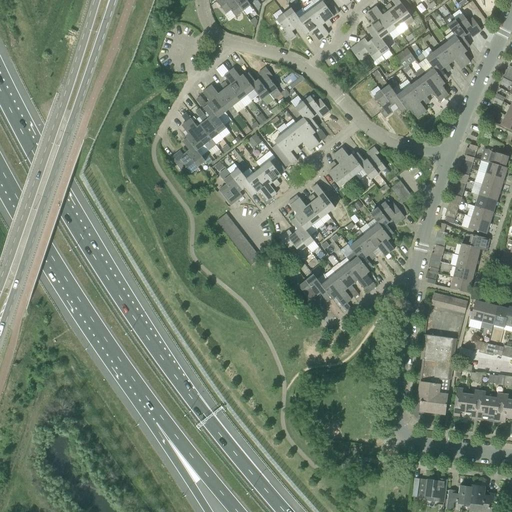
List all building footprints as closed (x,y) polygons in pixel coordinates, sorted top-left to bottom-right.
[(236,17),(243,11),(244,11),(235,0),(219,0),(217,2),(226,14),(231,10),(236,17)] [(235,0),(244,11),(251,6),(246,0),(235,0)] [(329,21),(339,13),(329,0),(326,0),(326,1),(325,0),(312,0),(309,2),(314,9),(325,24),(328,28),(333,25),(332,24),(332,25),(329,21)] [(402,4),(398,0),(391,0),(393,3),(394,2),(395,4),(396,6),(393,9),(404,23),(412,17),(410,15),(402,4)] [(407,1),(402,4),(410,15),(415,12),(407,1)] [(386,14),(396,29),(404,23),(393,9),(390,4),(386,7),(386,8),(388,9),(387,9),(389,12),(386,14)] [(469,4),(459,10),(464,17),(474,10),(469,4)] [(389,34),(396,29),(386,14),(382,17),(381,14),(380,14),(379,13),(380,12),(376,7),(372,11),(389,34)] [(284,15),(295,29),(298,27),(299,30),(300,29),(301,31),(304,36),(309,33),(299,20),(300,20),(296,14),(292,9),(284,15)] [(320,41),(324,38),(307,14),(303,9),(296,14),(300,20),(299,20),(309,33),(310,35),(314,32),(317,36),(316,36),(320,41)] [(307,14),(324,38),(329,34),(325,30),(324,30),(322,26),(325,24),(314,9),(307,14)] [(389,34),(372,11),(367,14),(371,19),(372,18),(373,20),(372,20),(374,23),(371,25),(372,27),(385,43),(392,38),(389,34)] [(284,15),(277,20),(286,34),(283,36),(287,42),(295,36),(294,36),(293,34),(292,32),(295,29),(284,15)] [(473,38),(482,31),(473,18),(468,22),(463,15),(456,21),(466,36),(470,33),(471,36),(472,35),(473,37),(472,37),(473,38)] [(464,38),(466,36),(456,21),(448,27),(455,37),(456,37),(465,50),(466,50),(470,47),(464,38)] [(375,39),(371,41),(382,56),(390,50),(385,43),(372,27),(368,30),(371,35),(372,35),(373,36),(375,39)] [(423,39),(431,50),(438,45),(435,40),(431,42),(430,40),(432,38),(429,34),(423,39)] [(449,42),(466,66),(470,63),(464,54),(467,52),(466,50),(465,50),(456,37),(455,37),(449,42)] [(382,56),(371,41),(368,44),(366,41),(365,40),(365,39),(351,50),(360,62),(370,55),(378,65),(385,60),(382,56)] [(461,69),(466,66),(449,42),(441,48),(452,63),(455,60),(456,61),(458,64),(457,65),(461,69)] [(443,82),(444,82),(448,79),(445,74),(444,75),(443,73),(441,70),(444,68),(434,53),(433,53),(431,50),(429,48),(422,53),(426,58),(426,59),(443,82)] [(452,63),(441,48),(434,53),(444,68),(447,73),(452,69),(451,69),(450,68),(450,67),(449,65),(452,63)] [(407,49),(396,57),(400,63),(411,55),(407,49)] [(445,84),(444,82),(443,82),(426,59),(419,64),(427,75),(444,98),(449,95),(445,90),(444,91),(442,88),(442,87),(445,84)] [(270,95),(277,89),(267,76),(270,74),(266,68),(258,74),(259,74),(260,75),(260,76),(262,78),(259,80),(270,95)] [(229,73),(247,96),(251,101),(258,95),(245,77),(244,75),(240,78),(237,74),(238,74),(234,69),(229,73)] [(240,101),(247,96),(229,73),(225,76),(229,81),(229,80),(231,82),(230,82),(232,84),(229,87),(240,101)] [(270,95),(259,80),(255,83),(252,79),(253,79),(249,74),(245,77),(258,95),(262,101),(270,95)] [(444,98),(427,75),(419,80),(430,95),(433,93),(434,93),(436,96),(436,97),(439,102),(444,98)] [(305,80),(302,77),(291,86),(293,89),(305,80)] [(511,80),(504,77),(501,82),(510,86),(511,82),(511,80)] [(430,95),(419,80),(412,86),(423,100),(422,101),(426,105),(430,102),(430,101),(429,102),(427,98),(427,97),(430,95)] [(405,91),(422,115),(426,111),(423,106),(422,107),(420,104),(419,103),(422,101),(423,100),(412,86),(409,82),(402,87),(405,91)] [(222,92),(233,107),(240,101),(229,87),(226,83),(221,86),(222,86),(223,88),(225,90),(222,92)] [(226,112),(233,107),(222,92),(218,95),(218,94),(218,95),(215,91),(216,91),(212,86),(208,90),(226,112)] [(393,106),(396,104),(402,113),(406,110),(397,97),(389,86),(382,91),(393,106)] [(219,118),(226,112),(208,90),(203,93),(207,98),(208,97),(209,99),(208,99),(210,101),(207,104),(208,106),(219,118)] [(382,91),(374,97),(384,110),(381,113),(385,118),(393,113),(389,108),(393,106),(382,91)] [(406,110),(408,112),(411,109),(417,118),(422,115),(405,91),(397,97),(406,110)] [(505,98),(497,94),(495,98),(503,102),(505,98)] [(316,103),(311,97),(303,103),(314,117),(318,114),(318,115),(321,118),(320,118),(321,119),(330,112),(320,100),(316,103)] [(495,98),(493,102),(501,106),(503,102),(495,98)] [(314,117),(303,103),(295,109),(304,119),(314,131),(318,128),(315,123),(314,124),(313,122),(311,119),(314,117)] [(274,115),(281,109),(278,105),(271,111),(274,115)] [(219,134),(226,129),(218,118),(219,118),(208,106),(204,109),(208,114),(208,113),(211,117),(208,120),(219,134)] [(195,112),(200,118),(204,115),(199,108),(195,112)] [(485,117),(493,122),(495,118),(487,113),(485,117)] [(262,114),(256,119),(260,125),(267,120),(262,114)] [(204,123),(201,125),(216,145),(224,140),(219,134),(208,120),(205,116),(200,119),(201,119),(202,121),(204,123)] [(501,126),(511,131),(511,118),(506,116),(501,126)] [(205,145),(205,146),(209,151),(216,145),(201,125),(197,128),(196,126),(194,124),(195,124),(191,119),(187,123),(205,145)] [(297,125),(315,147),(319,144),(316,139),(315,140),(313,138),(314,138),(312,136),(315,133),(314,131),(304,119),(297,125)] [(205,145),(187,123),(182,126),(186,131),(187,130),(189,133),(189,134),(186,137),(187,139),(188,139),(198,151),(205,146),(205,145)] [(310,151),(315,147),(297,125),(290,130),(301,144),(304,142),(306,144),(307,146),(306,146),(310,151)] [(298,147),(301,144),(290,130),(282,136),(293,150),(297,154),(301,151),(300,151),(299,149),(298,147)] [(248,140),(253,147),(261,142),(256,134),(248,140)] [(277,145),(272,149),(286,167),(291,163),(293,165),(298,161),(294,156),(293,157),(292,155),(290,153),(293,150),(282,136),(275,142),(277,145)] [(190,150),(187,153),(198,167),(206,161),(198,151),(188,139),(187,139),(183,142),(187,147),(187,146),(189,148),(188,148),(190,150)] [(470,145),(470,146),(469,149),(467,148),(464,155),(466,156),(467,156),(475,158),(478,147),(470,145)] [(378,175),(386,169),(376,156),(379,153),(375,148),(367,153),(370,158),(367,160),(378,175)] [(342,149),(338,152),(360,180),(366,175),(353,157),(354,157),(352,155),(349,158),(346,154),(342,149)] [(505,168),(509,157),(485,150),(481,161),(482,161),(505,168)] [(172,158),(181,170),(185,175),(189,172),(190,173),(198,167),(187,153),(184,155),(183,155),(181,152),(181,151),(172,158)] [(238,159),(233,152),(229,155),(234,162),(238,159)] [(360,180),(338,152),(333,156),(337,161),(338,160),(339,162),(341,164),(338,166),(337,167),(348,181),(352,186),(360,180)] [(366,175),(371,180),(378,175),(367,160),(364,163),(364,162),(363,162),(361,159),(362,158),(358,154),(354,157),(353,157),(366,175)] [(261,169),(272,183),(276,187),(280,184),(279,184),(278,182),(277,180),(281,176),(280,175),(285,171),(276,158),(272,161),(271,161),(270,162),(265,156),(256,163),(261,169)] [(471,169),(475,158),(467,156),(466,156),(465,160),(463,159),(461,166),(471,169)] [(482,161),(478,172),(504,180),(508,168),(505,168),(482,161)] [(225,168),(220,162),(214,167),(219,172),(225,168)] [(334,170),(329,173),(340,188),(348,181),(337,167),(338,166),(334,162),(330,166),(331,166),(334,170)] [(461,166),(459,173),(461,174),(460,178),(468,180),(471,169),(461,166)] [(254,174),(272,197),(277,194),(273,189),(272,190),(271,188),(269,186),(272,183),(261,169),(254,174)] [(232,175),(243,190),(246,187),(248,189),(249,191),(248,191),(252,196),(256,193),(257,193),(247,180),(239,170),(232,175)] [(500,191),(504,180),(478,172),(475,183),(482,185),(500,191)] [(268,201),(272,197),(254,174),(247,180),(257,193),(256,193),(258,195),(262,192),(264,195),(264,196),(268,201)] [(227,185),(219,191),(227,201),(231,197),(235,202),(243,196),(240,192),(243,190),(232,175),(224,181),(227,185)] [(456,181),(454,188),(464,191),(468,180),(460,178),(458,182),(456,181)] [(391,189),(395,194),(404,186),(400,181),(391,189)] [(328,198),(317,185),(312,189),(316,194),(317,193),(318,195),(320,197),(317,199),(317,200),(328,214),(335,208),(327,199),(328,198)] [(500,191),(482,185),(479,196),(497,202),(500,191)] [(395,194),(399,199),(408,191),(404,186),(395,194)] [(408,191),(399,199),(402,204),(412,196),(408,191)] [(309,205),(321,220),(328,214),(317,200),(317,199),(313,195),(309,199),(310,199),(312,202),(312,203),(309,205)] [(494,212),(497,202),(479,196),(475,207),(494,212)] [(313,225),(321,220),(309,205),(306,208),(306,207),(305,207),(303,204),(304,204),(300,199),(295,202),(313,225)] [(363,207),(359,201),(353,205),(358,211),(363,207)] [(306,231),(313,225),(295,202),(291,206),(294,211),(295,210),(296,212),(298,214),(295,217),(296,218),(306,231)] [(393,203),(388,207),(385,203),(378,208),(389,223),(392,220),(396,225),(405,218),(393,203)] [(490,223),(494,212),(475,207),(472,217),(490,223)] [(386,225),(389,223),(378,208),(370,214),(374,220),(389,237),(393,234),(390,229),(389,229),(386,226),(387,226),(386,225)] [(447,217),(446,221),(454,224),(458,213),(447,209),(445,217),(447,217)] [(226,214),(217,221),(221,226),(230,219),(226,214)] [(472,217),(468,229),(487,234),(490,223),(472,217)] [(296,233),(307,247),(314,241),(306,231),(296,218),(292,222),(295,227),(296,226),(297,228),(299,230),(296,233)] [(225,231),(234,224),(230,219),(221,226),(225,231)] [(372,230),(390,253),(394,250),(390,245),(388,244),(389,244),(387,241),(390,239),(389,237),(374,220),(368,224),(372,230)] [(225,231),(228,236),(238,229),(234,224),(225,231)] [(238,229),(228,236),(232,241),(242,234),(238,229)] [(365,236),(376,250),(383,258),(390,253),(372,230),(365,236)] [(289,231),(280,238),(290,250),(294,247),(299,253),(307,247),(296,233),(293,235),(289,231)] [(236,246),(245,239),(242,234),(232,241),(236,246)] [(471,235),(469,246),(480,249),(480,250),(487,251),(490,239),(471,235)] [(372,253),(376,250),(365,236),(357,241),(368,256),(372,260),(376,257),(376,256),(375,257),(374,255),(372,253)] [(236,246),(240,251),(249,244),(245,239),(236,246)] [(365,258),(368,256),(357,241),(349,248),(353,253),(368,270),(372,267),(369,262),(368,262),(367,261),(365,258)] [(240,251),(244,256),(253,248),(249,244),(240,251)] [(459,255),(477,260),(480,250),(480,249),(469,246),(462,244),(459,255)] [(244,256),(247,261),(257,253),(253,248),(244,256)] [(261,258),(257,253),(247,261),(251,266),(261,258)] [(353,253),(347,258),(351,263),(372,291),(377,287),(370,278),(369,278),(368,277),(366,274),(369,272),(368,270),(353,253)] [(475,271),(477,260),(459,255),(456,266),(475,271)] [(361,285),(364,290),(368,294),(372,291),(351,263),(344,269),(355,283),(358,281),(359,281),(361,284),(361,285)] [(472,282),(475,271),(456,266),(453,278),(472,282)] [(352,286),(355,283),(344,269),(336,274),(347,289),(351,293),(355,290),(355,289),(354,290),(352,287),(352,286)] [(294,283),(287,274),(282,278),(289,286),(294,283)] [(329,280),(347,303),(352,300),(348,295),(347,295),(346,294),(344,291),(347,289),(336,274),(329,280)] [(307,281),(318,295),(321,293),(321,294),(322,293),(324,297),(323,297),(327,302),(331,299),(332,298),(322,286),(314,275),(307,281)] [(453,278),(450,289),(469,294),(472,282),(453,278)] [(329,280),(322,286),(332,298),(331,299),(333,300),(337,297),(340,301),(339,302),(342,307),(346,311),(351,308),(347,303),(329,280)] [(306,302),(310,308),(318,302),(317,302),(315,299),(314,298),(318,295),(307,281),(299,287),(309,300),(306,302)] [(434,294),(431,305),(465,314),(468,302),(434,294)] [(475,301),(471,319),(482,322),(487,304),(475,301)] [(498,307),(487,304),(482,322),(493,325),(498,307)] [(505,328),(505,326),(509,309),(498,307),(493,325),(505,328)] [(412,403),(411,405),(411,406),(411,407),(411,408),(411,409),(412,411),(412,412),(412,413),(413,412),(417,410),(419,411),(419,414),(429,415),(429,413),(446,415),(448,395),(440,394),(442,379),(450,380),(456,339),(425,335),(422,360),(425,360),(424,367),(423,367),(418,400),(414,398),(413,399),(412,401),(412,402),(412,403)] [(508,358),(511,348),(506,347),(504,346),(504,348),(501,356),(508,358)] [(470,357),(472,351),(470,351),(460,348),(459,354),(470,357)] [(504,385),(505,376),(498,375),(498,376),(494,376),(493,384),(504,385)] [(463,389),(457,388),(454,413),(456,414),(456,416),(460,417),(460,412),(466,412),(468,395),(462,394),(463,389)] [(477,416),(480,391),(475,391),(474,395),(468,395),(466,412),(472,413),(471,418),(474,418),(475,416),(477,416)] [(489,416),(491,398),(485,397),(485,392),(480,391),(477,416),(479,416),(479,419),(482,420),(483,415),(489,416)] [(494,416),(494,421),(497,421),(497,419),(499,419),(503,394),(497,394),(497,398),(491,398),(489,416),(494,416)] [(511,419),(511,414),(511,400),(507,400),(508,395),(503,394),(499,419),(502,420),(502,422),(505,423),(506,418),(511,419)] [(444,503),(447,480),(438,479),(437,481),(427,480),(420,479),(418,498),(425,499),(425,497),(438,498),(437,502),(444,503)] [(484,495),(485,487),(472,485),(472,488),(470,504),(469,506),(468,511),(492,511),(493,508),(498,509),(499,501),(494,500),(495,494),(488,493),(487,496),(484,495)] [(470,504),(472,488),(460,486),(458,494),(455,494),(456,491),(449,491),(446,509),(453,510),(454,503),(457,503),(456,505),(469,506),(470,504)]
